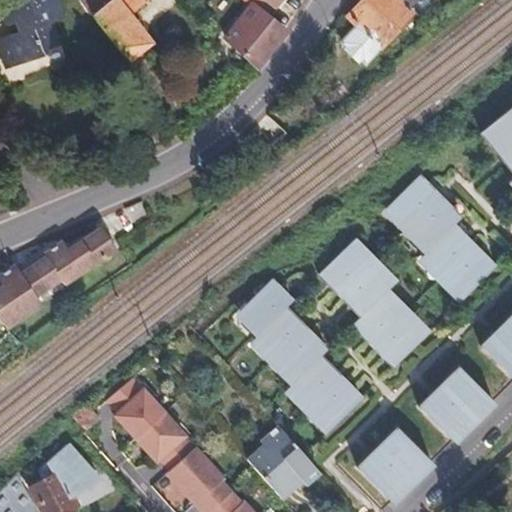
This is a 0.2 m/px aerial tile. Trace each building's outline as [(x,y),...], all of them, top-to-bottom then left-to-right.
[(17,34),(0,40),(0,58),(4,69),(37,58),(34,52),(53,45),(45,25),(57,20),(48,0),(13,0),(15,3),(0,8),(0,17),(4,26),(13,23),(17,34)] [(115,0),(114,2),(112,0),(111,0),(91,17),(126,61),(148,43),(126,16),(144,0),(115,0)] [(276,8),(265,0),(244,0),(251,4),(226,37),(257,67),(260,64),(277,43),(287,31),(269,17),(276,8)] [(355,24),(339,41),(345,46),(342,49),(355,61),(358,59),(361,62),(377,45),(379,47),(414,10),(410,6),(402,0),(359,0),(345,15),(355,24)] [(511,103),(478,131),(511,173),(511,174),(506,180),(511,187),(511,103)] [(394,162),(390,165),(397,175),(401,172),(394,162)] [(420,254),(462,296),(493,266),(451,224),(458,217),(416,175),(385,205),(427,247),(420,254)] [(0,319),(7,326),(31,307),(39,301),(34,294),(59,277),(62,282),(115,245),(100,223),(66,247),(60,239),(42,252),(44,254),(19,272),(13,263),(0,272),(0,282),(1,284),(0,284),(0,319)] [(347,243),(317,273),(358,315),(349,324),(391,366),(422,336),(381,295),(389,286),(347,243)] [(64,284),(62,282),(59,277),(34,294),(39,301),(64,284)] [(270,279),(240,309),(260,330),(253,337),(294,378),(286,386),(329,429),(360,398),(319,356),(326,349),(284,307),(291,300),(270,279)] [(511,312),(479,345),(511,379),(511,378),(511,312)] [(490,400),(457,367),(416,406),(450,440),(490,400)] [(132,377),(111,395),(122,407),(116,413),(113,415),(134,439),(155,462),(157,459),(164,454),(174,465),(194,447),(164,412),(132,377)] [(111,395),(105,401),(116,413),(122,407),(111,395)] [(99,418),(86,403),(73,412),(87,428),(99,418)] [(249,463),(287,506),(322,476),(279,427),(262,441),(268,447),(249,463)] [(396,427),(355,467),(389,501),(429,461),(396,427)] [(206,511),(209,510),(229,491),(219,480),(222,478),(194,447),(174,465),(168,470),(165,473),(193,504),(200,511),(206,511)] [(164,454),(157,459),(168,470),(174,465),(164,454)] [(58,470),(29,485),(43,511),(58,511),(75,503),(58,470)] [(0,506),(22,483),(16,471),(0,487),(0,506)] [(251,511),(241,501),(239,502),(229,491),(209,510),(206,511),(251,511)]
